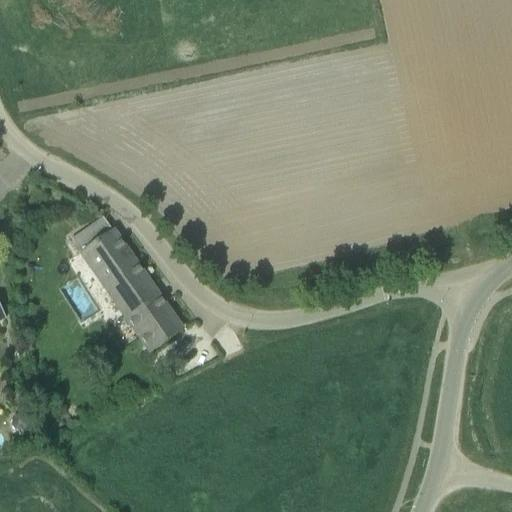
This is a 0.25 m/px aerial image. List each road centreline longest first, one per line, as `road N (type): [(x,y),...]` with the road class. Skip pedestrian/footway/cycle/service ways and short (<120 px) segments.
road 1 (unclassified): [(475,303),(442,285),(297,321),(220,312),(190,289),(134,216),(29,155)]
road 2 (unclassified): [(436,468),(457,348),(475,303)]
